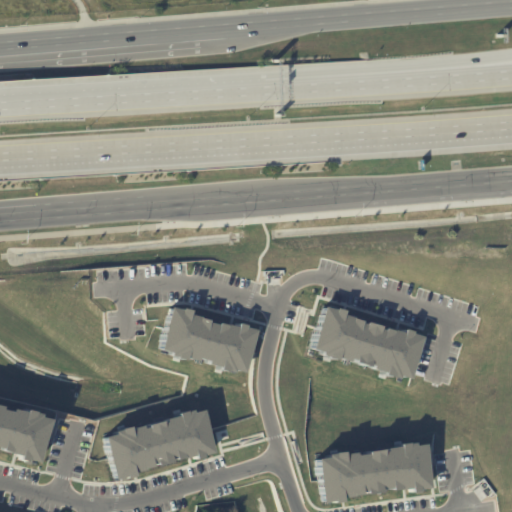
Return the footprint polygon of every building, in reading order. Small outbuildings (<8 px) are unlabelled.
[(155,353),(241,373),(252,329),(232,324),(232,327),(185,316),(186,311),(166,306),(155,353)] [(405,379),(417,335),(398,330),(398,333),(337,316),(339,311),(319,306),(306,352),(405,379)] [(0,450),(17,454),(16,460),(36,464),(46,416),(0,406),(0,450)] [(99,434),(110,481),(131,477),(129,471),(191,456),(191,458),(210,454),(199,410),(99,434)] [(318,501),(425,488),(420,444),(312,457),(318,501)]
